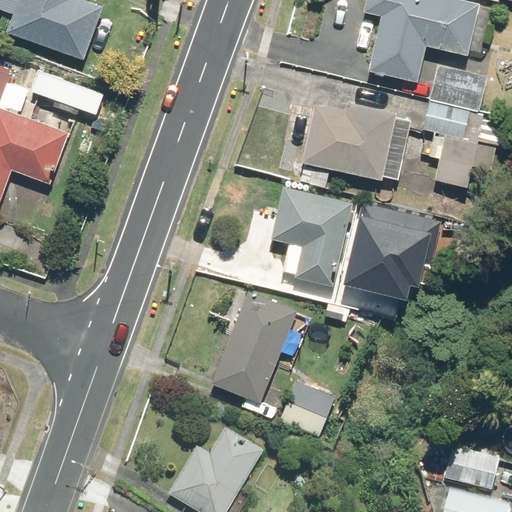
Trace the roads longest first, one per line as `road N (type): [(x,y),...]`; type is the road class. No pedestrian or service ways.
road 1 (tertiary): [(104,348),(227,0)]
road 2 (tertiary): [(44,511),(104,348)]
